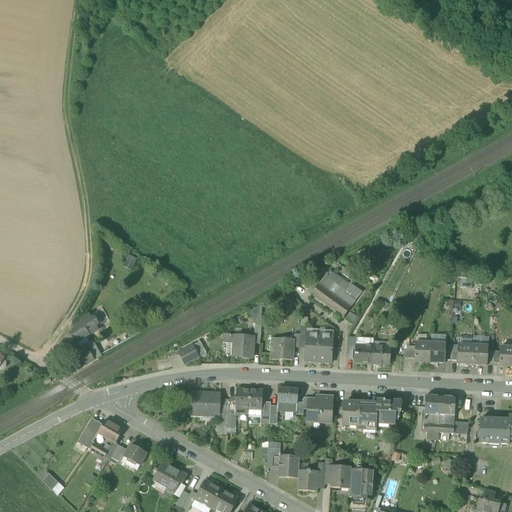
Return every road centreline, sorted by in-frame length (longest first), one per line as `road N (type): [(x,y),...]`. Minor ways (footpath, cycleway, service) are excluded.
road 1 (track): [(36,360),(72,317),(95,256),(67,119),(82,0)]
road 2 (residential): [(136,388),(230,374),(511,388)]
road 3 (residential): [(131,418),(299,511)]
